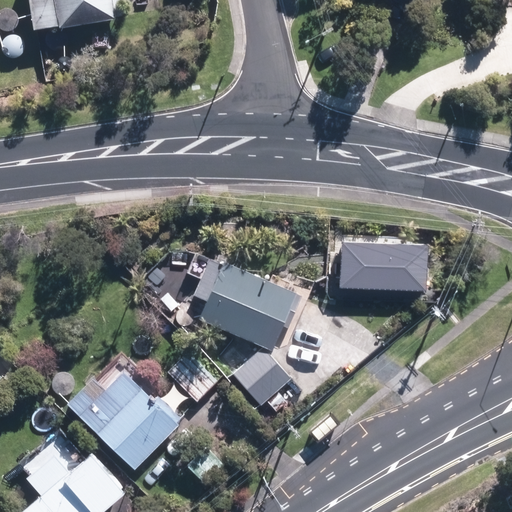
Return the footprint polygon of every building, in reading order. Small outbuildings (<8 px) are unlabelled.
[(26,0),(31,33),(125,18),(122,0),(26,0)] [(297,291),(204,259),(191,297),(203,302),(196,324),(271,350),(280,326),(285,327),(297,291)] [(290,376),(259,347),(232,376),(263,405),(290,376)] [(218,381),(185,350),(165,371),(198,402),(218,381)] [(144,393),(130,381),(137,374),(120,358),(96,383),(89,376),(64,402),(134,470),(183,419),(150,387),(144,393)] [(223,465),(204,446),(190,460),(209,478),(223,465)] [(92,451),(67,471),(54,455),(50,458),(43,450),(28,463),(34,471),(25,477),(39,494),(16,511),(97,511),(124,491),(92,451)]
